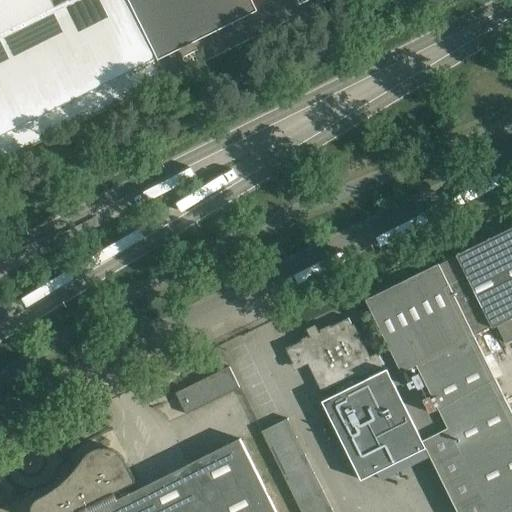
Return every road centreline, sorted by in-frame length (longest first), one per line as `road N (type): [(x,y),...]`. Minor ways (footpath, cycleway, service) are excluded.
road 1 (unclassified): [(0,433),(511,164)]
road 2 (tertiary): [(0,330),(264,169),(327,116)]
road 3 (tertiary): [(327,116),(209,147),(0,257)]
road 4 (tertiary): [(327,116),(511,16)]
